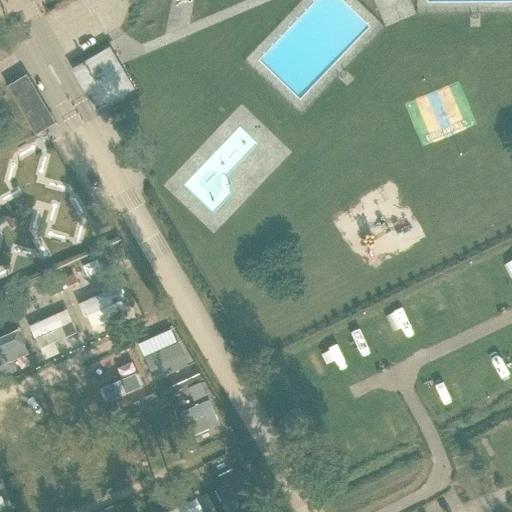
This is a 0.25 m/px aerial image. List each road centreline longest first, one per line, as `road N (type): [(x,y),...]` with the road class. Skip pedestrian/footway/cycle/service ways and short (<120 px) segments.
road 1 (unclassified): [(309,511),(77,106)]
road 2 (unknown): [(182,290),(0,386)]
